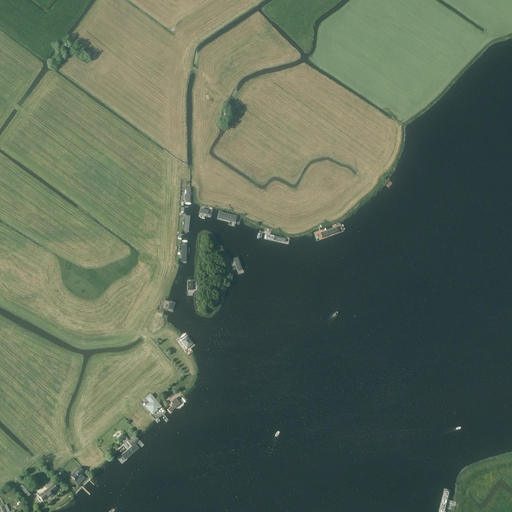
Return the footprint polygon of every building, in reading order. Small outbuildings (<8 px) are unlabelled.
[(218,217),(236,221),(237,215),(220,210),(218,217)] [(343,231),(339,222),(318,231),(322,240),(343,231)] [(264,239),(286,243),(287,238),(265,233),(264,239)] [(234,258),(239,274),(244,272),(239,256),(234,258)] [(180,341),(187,349),(189,347),(183,339),(180,341)] [(170,402),(173,405),(167,411),(169,414),(177,407),(180,404),(175,398),(170,402)] [(150,404),(147,402),(145,401),(143,403),(145,406),(145,405),(147,407),(149,410),(150,408),(154,413),(161,407),(154,400),(150,404)] [(116,438),(121,445),(122,444),(118,439),(123,435),(128,441),(129,440),(123,432),(121,433),(122,434),(117,438),(117,437),(116,438)] [(129,441),(127,442),(131,446),(138,440),(136,437),(130,442),(129,441)] [(134,443),(117,457),(122,463),(139,449),(134,443)] [(70,476),(77,483),(86,473),(79,467),(70,476)] [(39,496),(38,497),(43,502),(47,498),(49,499),(54,495),(52,494),(57,490),(51,482),(44,487),(46,490),(43,493),(42,492),(38,496),(39,496)] [(23,484),(22,485),(19,488),(27,498),(31,494),(23,484)] [(444,488),(439,511),(446,511),(451,490),(444,488)]
